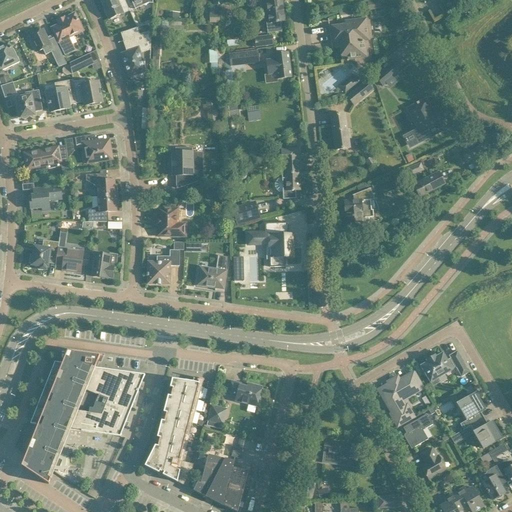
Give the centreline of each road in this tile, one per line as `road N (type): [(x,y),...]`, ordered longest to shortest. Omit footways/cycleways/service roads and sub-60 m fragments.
road 1 (tertiary): [(168,326),(297,343),(346,338),(379,322),(501,190)]
road 2 (residential): [(422,511),(354,385),(450,330),(462,333),(511,421)]
road 3 (residential): [(331,312),(296,0)]
road 4 (residential): [(254,511),(291,366),(162,354)]
road 5 (tertiary): [(5,388),(30,330),(47,319),(70,312),(168,326)]
road 6 (residential): [(127,121),(133,299)]
road 7 (residential): [(481,136),(413,0)]
road 8 (residential): [(9,282),(16,203),(7,143)]
road 9 (residential): [(84,0),(107,43),(127,121)]
road 10 (residential): [(125,475),(150,417),(162,354)]
road 11 (residential): [(133,299),(9,282)]
road 12 (residential): [(7,143),(127,121)]
